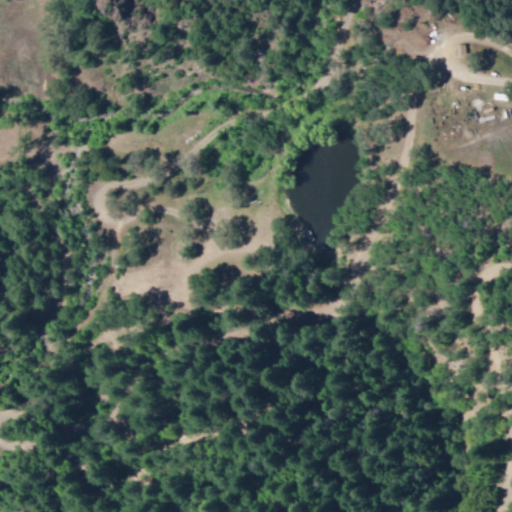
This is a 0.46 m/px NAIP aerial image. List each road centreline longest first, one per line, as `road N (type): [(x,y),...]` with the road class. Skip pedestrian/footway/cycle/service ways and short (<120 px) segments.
road 1 (residential): [(338,63),(337,114),(287,149),(278,168),(284,202),(338,271),(333,295),(254,310),(240,321),(225,400),(206,425),(28,406),(0,416)]
road 2 (residential): [(0,182),(113,185),(164,175),(226,127),(316,88),(338,63),(354,0)]
road 3 (residential): [(412,292),(418,68),(441,37),(460,31),(511,40)]
